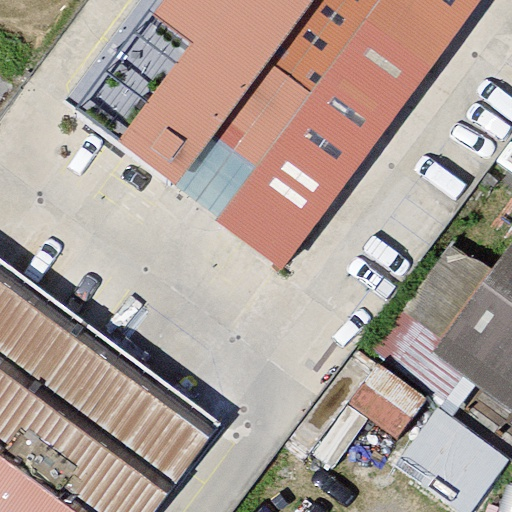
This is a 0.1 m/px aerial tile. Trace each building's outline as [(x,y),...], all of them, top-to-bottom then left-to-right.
[(312,0),(140,0),(60,104),(168,187),(312,0)] [(217,230),(281,277),(434,67),(370,20),(217,230)] [(511,250),(438,357),(511,415),(511,250)] [(0,267),(0,511),(149,511),(215,425),(0,267)] [(511,453),(442,402),(399,460),(470,511),(475,511),(511,462),(511,453)]
